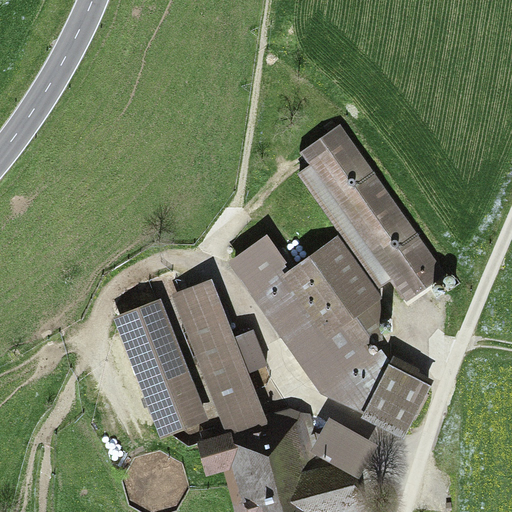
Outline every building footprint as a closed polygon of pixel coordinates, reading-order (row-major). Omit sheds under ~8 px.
[(336,122),(295,152),(403,298),(444,268),(336,122)] [(298,283),(291,273),(267,240),(234,263),(323,389),(338,378),(346,391),(343,396),(353,404),(366,412),(391,366),(370,338),(357,341),(343,320),(330,328),(298,283)] [(338,240),(291,273),(298,283),(330,328),(343,320),(358,341),(379,336),(377,295),(338,240)] [(180,293),(230,421),(259,409),(210,282),(180,293)] [(120,317),(164,430),(203,415),(158,302),(120,317)] [(391,365),(385,377),(367,412),(374,416),(373,417),(404,433),(429,385),(391,365)] [(361,504),(348,454),(337,458),(331,437),(358,463),(372,442),(342,425),(330,432),(328,425),(316,429),(315,426),(303,414),(206,441),(214,468),(226,465),(239,511),(332,511),(360,505),(361,504)]
